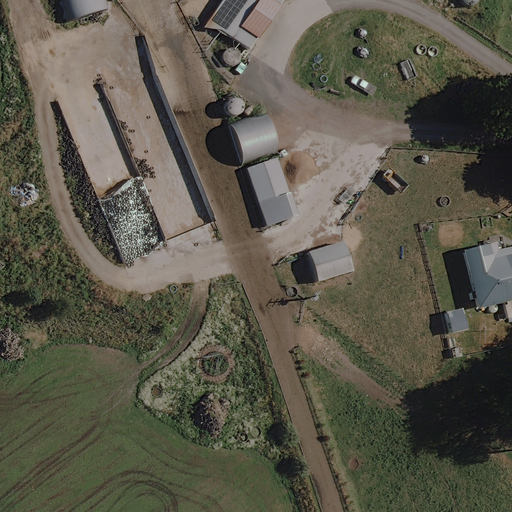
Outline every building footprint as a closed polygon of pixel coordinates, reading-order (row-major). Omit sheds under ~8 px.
[(99,0),(47,0),(52,16),(63,13),(66,24),(103,14),(99,0)] [(222,0),(204,25),(245,54),(282,0),(222,0)] [(242,117),(237,100),(220,104),(225,121),(242,117)] [(271,154),(259,117),(225,128),(236,165),(271,154)] [(291,220),(272,162),(243,172),(262,230),(291,220)] [(348,275),(339,244),(303,256),(313,286),(348,275)] [(502,322),(511,319),(511,249),(493,254),(492,246),(459,253),(472,312),(498,306),(502,322)] [(458,302),(455,280),(435,283),(439,305),(458,302)] [(464,333),(459,312),(440,316),(445,337),(464,333)] [(463,359),(459,342),(444,345),(448,363),(463,359)]
